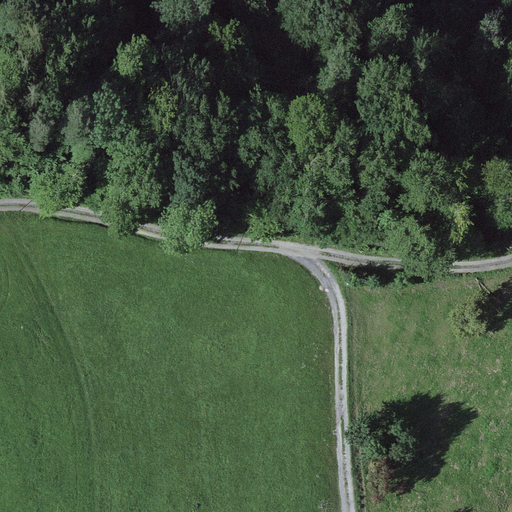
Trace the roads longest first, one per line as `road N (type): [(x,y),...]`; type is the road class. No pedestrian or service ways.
road 1 (track): [(0,203),(305,250)]
road 2 (track): [(305,250),(329,279),(340,315),(348,511)]
road 3 (track): [(305,250),(458,265),(511,258)]
